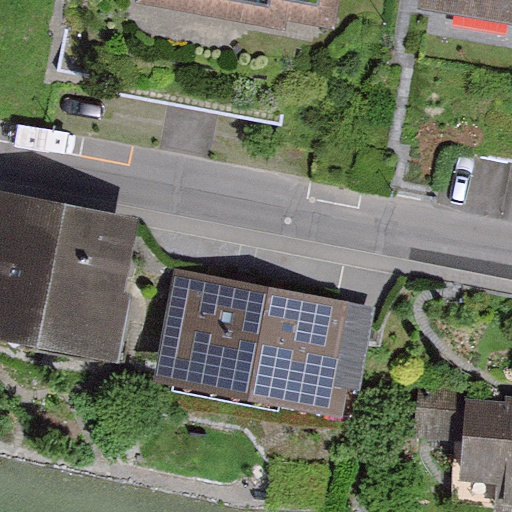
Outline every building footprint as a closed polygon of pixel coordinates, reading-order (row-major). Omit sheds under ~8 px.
[(151,0),(143,0),(137,36),(232,54),(239,17),(151,0)] [(511,0),(436,0),(511,10),(511,0)] [(130,232),(0,210),(0,340),(108,359),(130,232)] [(175,271),(153,388),(342,423),(347,396),(361,398),(378,309),(175,271)] [(510,410),(471,407),(465,479),(506,482),(504,511),(511,511),(511,404),(510,410)]
